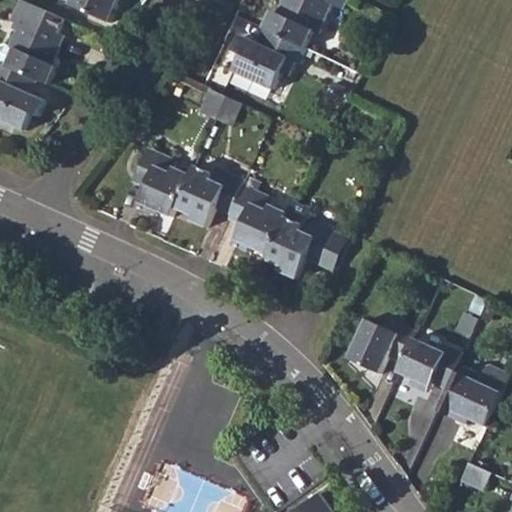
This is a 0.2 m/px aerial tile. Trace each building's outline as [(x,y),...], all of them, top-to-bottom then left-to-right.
[(66,19),(25,0),(21,0),(12,24),(21,28),(13,47),(8,45),(3,47),(0,53),(0,60),(11,65),(35,76),(42,79),(53,85),(61,66),(56,65),(51,62),(53,57),(59,59),(69,37),(60,33),(66,19)] [(114,22),(121,4),(116,2),(117,0),(74,0),(73,4),(114,22)] [(274,11),(266,28),(271,31),(309,48),(317,32),(323,33),(336,4),(327,0),(285,0),(280,14),(274,11)] [(259,42),(264,45),(271,31),(266,28),(259,42)] [(302,62),(309,48),(271,31),(264,45),(259,42),(244,36),(236,51),(244,55),(237,71),(275,88),(284,72),(290,76),(297,60),(302,62)] [(50,100),(36,94),(29,90),(35,76),(11,65),(0,60),(0,117),(29,130),(36,114),(44,117),(50,100)] [(29,90),(36,94),(42,79),(35,76),(29,90)] [(203,112),(217,118),(228,94),(213,87),(203,112)] [(217,118),(232,125),(243,101),(228,94),(217,118)] [(161,205),(176,211),(181,202),(192,175),(176,168),(179,161),(149,148),(139,169),(152,174),(150,180),(141,202),(159,209),(161,205)] [(212,221),(221,202),(223,196),(237,202),(245,184),(247,180),(218,167),(214,174),(196,166),(192,175),(181,202),(199,210),(197,215),(212,221)] [(136,175),(150,180),(152,174),(139,169),(136,175)] [(257,245),(272,252),(290,212),(274,203),(275,198),(245,184),(237,202),(235,208),(234,210),(247,216),(244,223),(236,243),(254,250),(257,245)] [(221,202),(235,208),(237,202),(223,196),(221,202)] [(301,277),(310,258),(312,251),(326,256),(338,230),(309,218),(313,208),(294,201),(290,212),(272,252),(270,256),(287,265),(285,270),(301,277)] [(231,217),(244,223),(247,216),(234,210),(231,217)] [(310,258),(337,269),(352,237),(338,230),(326,256),(312,251),(310,258)] [(384,373),(392,356),(396,349),(409,355),(417,338),(421,330),(391,317),(386,328),(370,321),(353,358),(384,373)] [(436,383),(450,389),(461,364),(467,352),(446,343),(443,349),(417,338),(409,355),(406,362),(401,372),(417,380),(434,387),(436,383)] [(392,356),(406,362),(409,355),(396,349),(392,356)] [(494,414),(505,391),(511,376),(511,373),(493,364),(484,367),(481,373),(461,364),(450,389),(445,399),(460,407),(457,412),(474,420),(488,427),(494,414)] [(415,385),(432,392),(434,387),(417,380),(415,385)] [(440,409),(455,417),(457,412),(460,407),(445,399),(440,409)] [(472,425),(474,420),(457,412),(455,417),(472,425)] [(486,492),(495,474),(472,462),(463,481),(486,492)] [(337,511),(322,490),(291,511),(337,511)]
